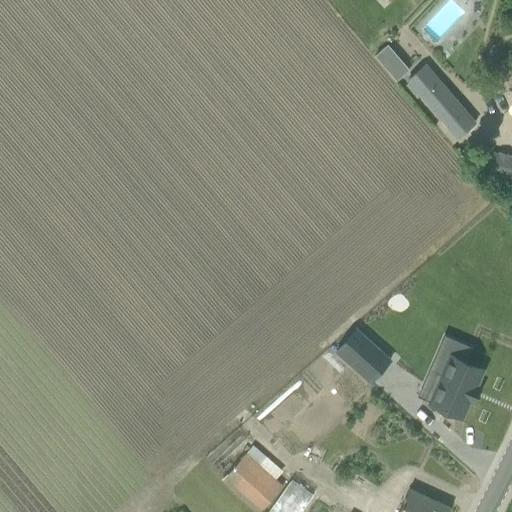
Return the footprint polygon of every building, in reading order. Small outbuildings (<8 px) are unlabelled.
[(389,42),(375,54),(397,79),(411,67),(389,42)] [(438,78),(420,94),(447,125),(465,109),(438,78)] [(484,170),(511,177),(511,158),(509,158),(510,156),(500,153),(499,155),(489,152),(484,170)] [(371,381),(391,359),(356,328),(336,351),(371,381)] [(436,370),(424,398),(462,416),(469,400),(472,401),(478,386),(476,385),(483,368),(450,354),(441,373),(436,370)] [(282,487),(276,481),(245,454),(223,478),(260,511),(282,487)] [(399,511),(448,511),(450,507),(410,489),(399,511)]
